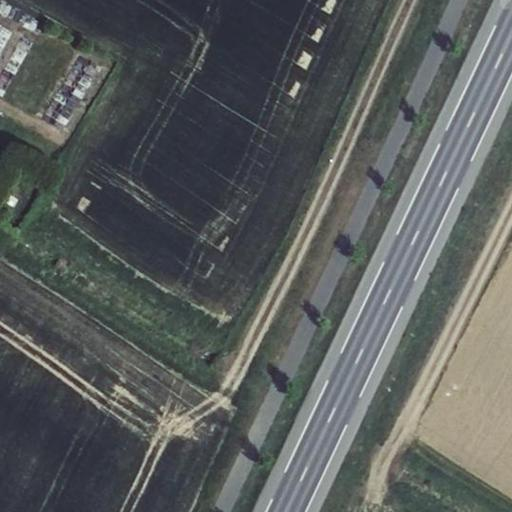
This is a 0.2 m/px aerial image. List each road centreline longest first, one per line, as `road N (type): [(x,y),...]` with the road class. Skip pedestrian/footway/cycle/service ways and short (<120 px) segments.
road 1 (primary): [(511,37),(289,511)]
road 2 (track): [(511,209),(382,469)]
